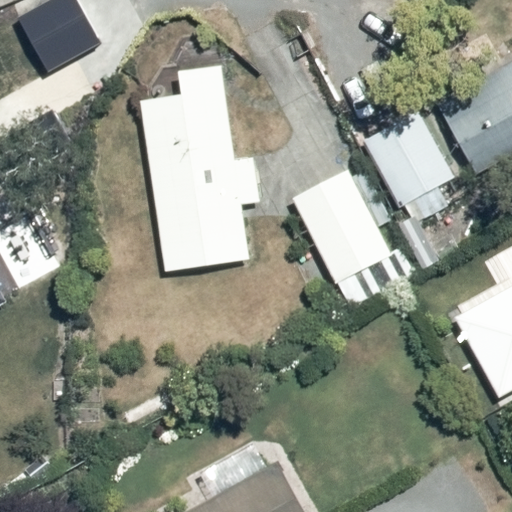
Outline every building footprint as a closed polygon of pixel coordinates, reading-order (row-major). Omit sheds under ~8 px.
[(511,160),(511,63),(438,102),(481,178),(511,160)] [(182,99),(140,104),(164,277),(255,263),(223,69),(179,75),(182,99)] [(425,104),(364,135),(403,210),(463,178),(425,104)] [(357,168),(297,198),(355,312),(415,281),(357,168)] [(0,287),(0,309),(9,304),(0,287)] [(66,341),(27,341),(27,401),(66,402),(66,341)] [(303,511),(279,465),(197,511),(303,511)]
